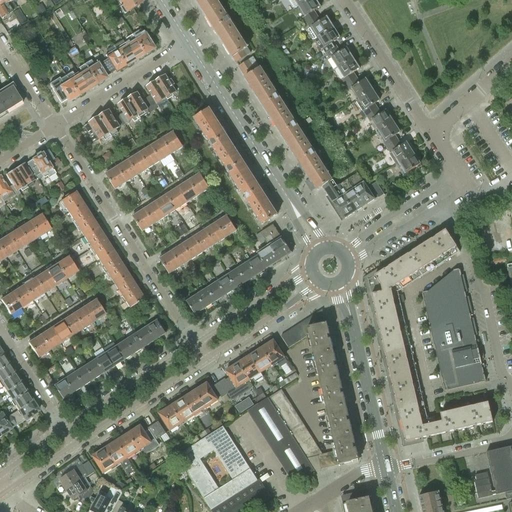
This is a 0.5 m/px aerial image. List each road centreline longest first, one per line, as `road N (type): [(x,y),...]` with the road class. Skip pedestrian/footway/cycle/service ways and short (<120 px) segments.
road 1 (residential): [(194,343),(54,126)]
road 2 (tertiary): [(385,467),(337,282)]
road 3 (residential): [(448,220),(469,252),(501,375),(511,387)]
road 4 (tertiary): [(284,193),(188,45)]
road 5 (residential): [(428,133),(342,0)]
road 6 (tertiary): [(194,343),(62,428)]
road 7 (residential): [(54,126),(188,45)]
road 8 (tertiary): [(74,444),(204,360)]
road 9 (tertiary): [(204,360),(320,281)]
road 10 (residential): [(456,174),(340,251)]
road 11 (tertiary): [(311,268),(194,343)]
road 12 (residential): [(511,437),(385,467)]
